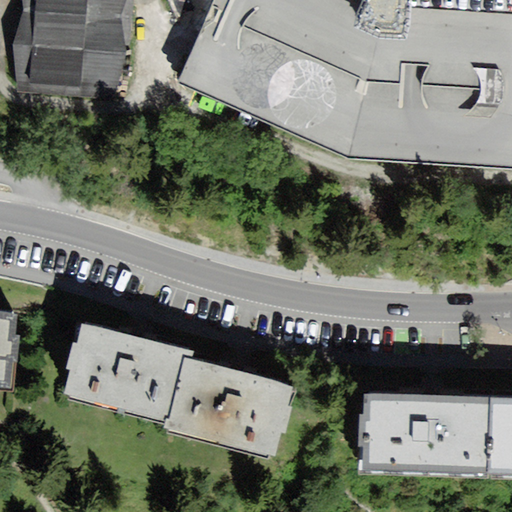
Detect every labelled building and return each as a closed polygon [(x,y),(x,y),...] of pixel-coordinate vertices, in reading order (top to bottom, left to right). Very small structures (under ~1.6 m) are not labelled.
[(124,0),(24,0),(11,96),(109,110),(124,0)] [(511,0),(210,0),(169,93),(335,165),(511,170),(511,0)] [(0,320),(0,397),(4,398),(11,322),(0,320)] [(161,364),(177,368),(180,357),(67,326),(48,398),(145,424),(161,364)] [(266,467),(286,397),(177,368),(161,364),(145,424),(140,433),(266,467)] [(342,476),(467,481),(468,404),(346,398),(342,476)] [(511,481),(511,404),(468,404),(467,481),(511,481)]
